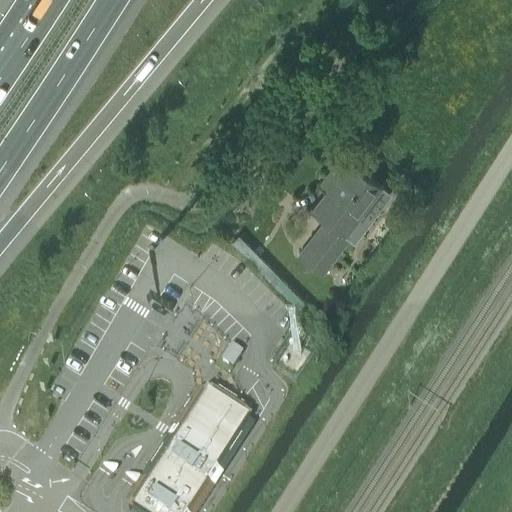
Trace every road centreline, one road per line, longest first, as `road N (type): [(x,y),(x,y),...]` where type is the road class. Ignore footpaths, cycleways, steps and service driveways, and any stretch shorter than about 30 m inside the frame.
road 1 (unclassified): [(280,511),(511,147)]
road 2 (motorway): [(0,244),(199,0)]
road 3 (motorway): [(0,174),(118,0)]
